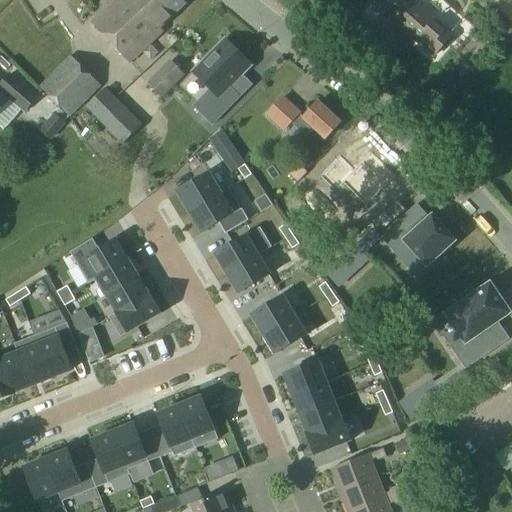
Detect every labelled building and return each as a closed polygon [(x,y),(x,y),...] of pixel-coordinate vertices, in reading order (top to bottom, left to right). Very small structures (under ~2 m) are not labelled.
[(117,0),(92,24),(129,63),(161,33),(159,30),(185,5),(180,0),(117,0)] [(391,0),(381,12),(432,57),(451,36),(417,6),(420,3),(416,0),(391,0)] [(425,0),(454,29),(464,19),(444,0),(425,0)] [(224,40),(192,73),(209,89),(193,107),(212,125),(240,96),(229,86),(241,74),(250,65),(224,40)] [(37,86),(65,116),(98,86),(69,56),(37,86)] [(149,84),(161,96),(183,75),(172,63),(149,84)] [(0,103),(7,96),(21,109),(33,97),(7,74),(0,82),(0,103)] [(92,109),(106,124),(100,130),(119,151),(147,125),(113,89),(92,109)] [(305,136),(306,137),(313,129),(325,139),(339,124),(317,103),(303,119),(298,115),(299,114),(282,98),(266,115),(283,131),(291,122),(305,136)] [(37,130),(48,140),(62,124),(52,114),(37,130)] [(137,148),(152,144),(150,134),(135,138),(137,148)] [(333,153),(314,174),(330,188),(340,177),(364,198),(389,171),(364,149),(348,167),(333,153)] [(245,166),(236,172),(243,181),(251,176),(245,166)] [(208,175),(177,194),(190,214),(220,195),(208,175)] [(220,195),(190,214),(202,234),(233,216),(220,195)] [(400,219),(379,238),(393,253),(405,243),(426,266),(453,242),(431,217),(429,220),(413,234),(400,219)] [(286,225),(277,231),(284,241),(292,235),(286,225)] [(292,235),(284,241),(291,251),(299,245),(292,235)] [(246,238),(215,256),(227,276),(257,257),(246,238)] [(115,242),(84,261),(96,280),(127,262),(115,242)] [(257,257),(227,276),(239,295),(269,276),(257,257)] [(127,262),(96,280),(107,298),(137,279),(127,262)] [(137,279),(107,298),(117,315),(148,297),(137,279)] [(326,283),(317,289),(324,299),(333,293),(326,283)] [(456,302),(459,307),(446,316),(464,343),(451,352),(464,371),(491,353),(478,335),(508,314),(489,286),(474,296),(471,292),(456,302)] [(66,287),(56,293),(61,301),(71,295),(66,287)] [(26,290),(16,297),(21,305),(31,298),(26,290)] [(333,293),(324,299),(331,309),(339,303),(333,293)] [(71,295),(61,301),(66,310),(76,304),(71,295)] [(16,297),(5,303),(11,311),(21,305),(16,297)] [(148,297),(117,315),(129,334),(160,316),(148,297)] [(282,298),(252,317),(264,336),(294,317),(282,298)] [(294,317),(264,336),(275,355),(306,337),(294,317)] [(85,323),(74,327),(78,336),(89,332),(85,323)] [(66,358),(78,354),(66,325),(54,329),(66,358)] [(54,329),(33,338),(50,380),(71,371),(66,358),(54,329)] [(33,338),(14,345),(18,354),(31,387),(50,380),(33,338)] [(88,363),(101,358),(97,347),(86,351),(84,352),(88,363)] [(373,352),(364,356),(368,367),(378,363),(373,352)] [(0,364),(12,395),(31,387),(18,354),(17,354),(0,361),(0,364)] [(301,369),(285,376),(293,397),(326,384),(318,363),(301,369)] [(378,363),(368,367),(373,378),(382,374),(378,363)] [(0,399),(12,395),(0,364),(0,399)] [(410,396),(420,411),(442,394),(435,384),(432,380),(410,396)] [(326,384),(293,397),(301,416),(334,403),(326,384)] [(385,391),(376,395),(380,406),(390,402),(385,391)] [(202,399),(180,408),(193,441),(215,432),(208,415),(202,399)] [(390,402),(380,406),(385,417),(394,413),(390,402)] [(334,403),(301,416),(308,435),(341,422),(334,403)] [(180,408),(158,417),(164,433),(171,450),(193,441),(180,408)] [(341,422),(308,435),(317,456),(350,442),(341,422)] [(134,426),(113,435),(126,468),(147,459),(141,443),(134,426)] [(113,435),(92,443),(99,460),(105,476),(126,468),(113,435)] [(409,447),(406,439),(394,444),(397,452),(409,447)] [(511,447),(498,458),(508,472),(511,469),(511,447)] [(332,469),(341,492),(377,478),(371,461),(376,460),(376,461),(386,457),(383,448),(332,469)] [(68,453),(46,462),(60,495),(82,486),(75,469),(68,453)] [(46,462),(24,471),(31,487),(37,502),(38,504),(60,495),(46,462)] [(218,470),(207,474),(210,484),(222,479),(218,470)] [(207,474),(196,479),(199,488),(210,484),(207,474)] [(341,492),(348,511),(355,511),(401,494),(401,493),(398,487),(398,485),(388,489),(389,490),(383,493),(377,478),(341,492)] [(398,487),(401,493),(411,489),(408,483),(398,487)] [(37,502),(36,503),(30,487),(8,496),(13,511),(41,511),(38,504),(37,502)] [(411,489),(401,493),(401,494),(404,502),(405,505),(415,501),(411,489)] [(150,493),(139,498),(142,507),(153,503),(150,493)] [(190,506),(192,511),(229,511),(222,493),(202,501),(190,506)] [(355,511),(391,511),(389,506),(394,504),(395,505),(404,502),(401,494),(355,511)] [(150,507),(151,511),(170,511),(180,508),(176,497),(150,507)]
